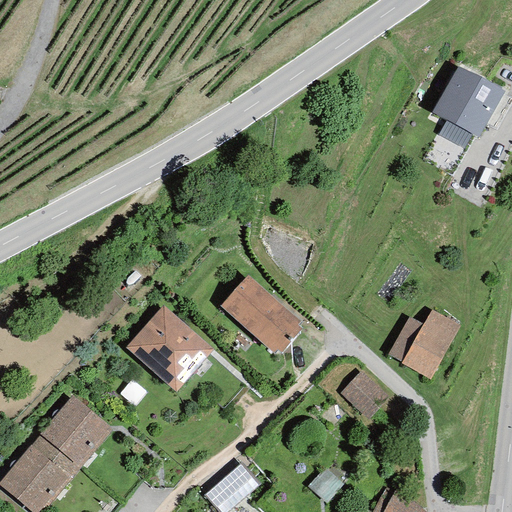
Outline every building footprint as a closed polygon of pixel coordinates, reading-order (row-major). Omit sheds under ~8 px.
[(503,91),(457,66),(432,112),(446,120),(471,134),(477,137),(503,91)] [(462,149),(471,134),(446,120),(438,134),(462,149)] [(300,322),(248,275),(220,306),(273,354),(276,350),(279,353),(301,329),(297,325),(300,322)] [(213,350),(162,305),(125,348),(175,392),(213,350)] [(433,323),(416,314),(397,354),(414,363),(411,368),(441,383),(470,323),(440,309),(433,323)] [(399,394),(369,370),(348,396),(377,420),(399,394)] [(111,430),(71,396),(38,434),(40,435),(78,469),(111,430)] [(0,485),(30,511),(39,511),(78,469),(40,435),(0,480),(0,485)] [(250,460),(214,492),(232,511),(241,511),(272,485),(250,460)] [(343,487),(324,470),(308,489),(326,505),(343,487)] [(386,487),(371,511),(425,511),(394,489),(393,491),(386,487)]
